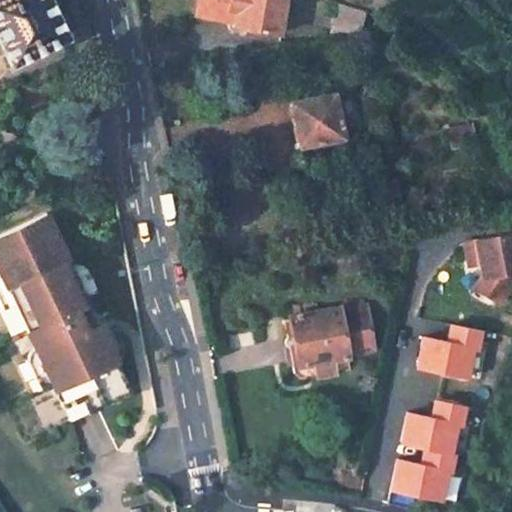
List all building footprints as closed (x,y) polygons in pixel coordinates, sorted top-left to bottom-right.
[(0,0),(0,48),(7,65),(65,36),(46,0),(0,0)] [(201,0),(199,10),(289,33),(297,1),(293,0),(201,0)] [(337,1),(328,37),(359,31),(364,9),(337,1)] [(341,133),(334,90),(288,97),(295,141),(341,133)] [(448,142),(473,140),(472,122),(447,124),(448,142)] [(66,420),(126,392),(106,348),(113,342),(110,327),(102,311),(91,317),(82,298),(93,292),(83,271),(77,265),(67,266),(42,214),(0,235),(0,307),(10,303),(29,344),(24,349),(23,357),(37,388),(49,383),(66,420)] [(511,231),(459,242),(466,291),(485,288),(501,275),(511,273),(511,231)] [(345,354),(370,348),(362,306),(289,318),(294,345),(284,349),(289,370),(299,379),(346,371),(345,354)] [(442,452),(458,458),(471,422),(423,405),(407,447),(440,459),(442,452)]
